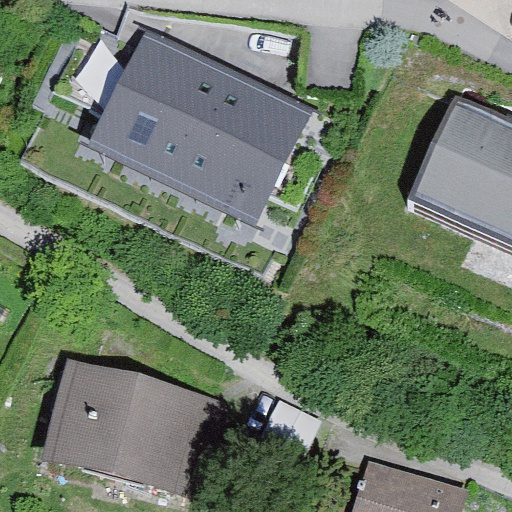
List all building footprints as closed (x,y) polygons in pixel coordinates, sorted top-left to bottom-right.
[(312,125),(135,29),(74,140),(251,236),(312,125)] [(0,49),(0,83),(13,55),(0,49)] [(511,268),(511,140),(458,115),(409,220),(511,268)] [(185,511),(215,410),(78,370),(48,476),(171,511),(185,511)] [(359,511),(469,511),(474,495),(370,469),(359,511)]
